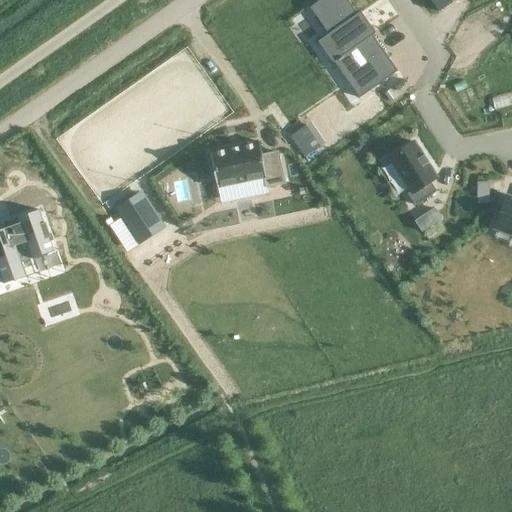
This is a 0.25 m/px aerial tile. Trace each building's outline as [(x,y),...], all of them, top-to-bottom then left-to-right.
[(347,0),(320,0),(310,8),(328,34),(318,42),(319,43),(320,43),(333,61),(332,61),(333,63),(338,60),(338,61),(343,57),(342,57),(344,56),(368,90),(358,97),(359,98),(398,71),(373,36),(376,33),(374,31),(371,34),(359,16),(362,13),(360,11),(357,14),(347,0)] [(429,0),(439,13),(456,0),(429,0)] [(490,11),(470,19),(475,31),(495,23),(490,11)] [(210,116),(222,115),(221,108),(183,51),(136,83),(142,91),(145,131),(134,115),(124,122),(119,115),(111,121),(107,121),(115,133),(124,132),(125,148),(127,150),(135,144),(137,166),(143,162),(142,150),(153,150),(152,140),(132,141),(149,130),(148,114),(160,131),(164,131),(166,163),(202,139),(201,120),(212,135),(210,116)] [(472,87),(452,96),(460,113),(480,104),(472,87)] [(310,126),(298,134),(305,144),(299,148),(306,158),(324,145),(310,126)] [(209,153),(217,188),(265,178),(267,187),(284,184),(277,153),(262,156),(259,142),(209,153)] [(408,194),(415,205),(436,192),(430,182),(436,177),(414,142),(389,158),(411,192),(408,194)] [(501,180),(477,180),(477,192),(501,192),(501,180)] [(482,217),(483,193),(469,192),(468,216),(482,217)] [(137,194),(115,209),(138,245),(161,230),(137,194)] [(0,217),(0,270),(16,268),(13,252),(46,247),(46,249),(48,248),(41,205),(39,206),(39,207),(5,213),(5,211),(3,211),(4,217),(0,217)] [(441,219),(434,208),(425,214),(432,225),(441,219)]
